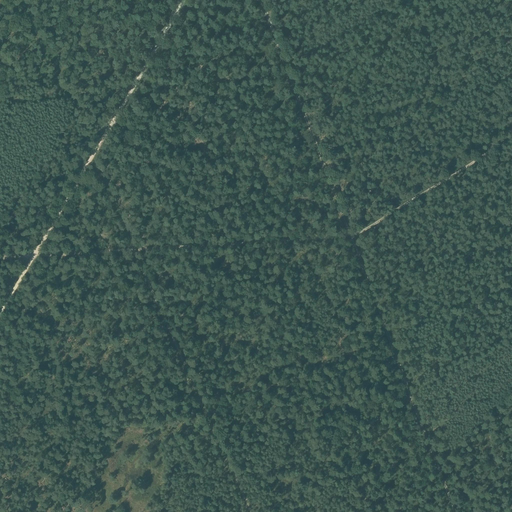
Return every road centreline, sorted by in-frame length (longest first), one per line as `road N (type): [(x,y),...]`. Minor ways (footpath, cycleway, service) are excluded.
road 1 (track): [(0,313),(183,0)]
road 2 (track): [(350,235),(0,257)]
road 3 (track): [(350,235),(456,511)]
road 4 (track): [(252,511),(132,250)]
road 5 (track): [(350,235),(261,0)]
road 6 (track): [(511,135),(350,235)]
